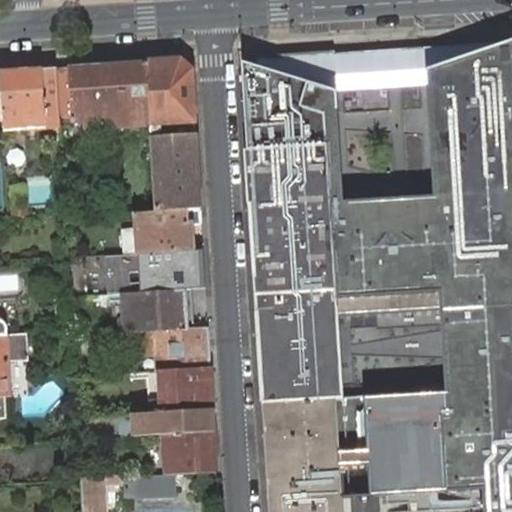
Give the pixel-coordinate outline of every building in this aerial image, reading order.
[(293,79),(241,63),(259,404),(331,399),(337,498),(367,496),(483,490),(484,511),(511,511),(511,42),(425,70),(433,199),(340,203),(335,93),(293,79)] [(157,62),(146,63),(150,125),(153,169),(156,213),(190,211),(201,210),(195,121),(192,71),(181,61),(157,62)] [(146,63),(101,66),(105,127),(150,125),(146,63)] [(70,68),(57,69),(59,118),(60,120),(73,119),(84,119),(84,129),(105,127),(101,66),(81,67),(70,68)] [(57,69),(1,72),(4,121),(5,129),(24,128),(24,130),(25,130),(47,129),(60,128),(60,120),(59,118),(57,69)] [(124,229),(125,255),(130,255),(139,254),(183,251),(193,251),(191,226),(202,225),(201,210),(190,211),(156,213),(137,214),(138,229),(124,229)] [(183,251),(139,254),(130,255),(133,294),(192,291),(206,290),(205,274),(185,274),(182,274),(182,268),(185,267),(183,251)] [(192,291),(133,294),(132,294),(123,296),(124,334),(127,334),(134,333),(194,330),(192,291)] [(0,337),(8,337),(7,330),(6,324),(1,321),(0,320),(0,337)] [(135,356),(135,357),(158,356),(159,371),(159,372),(211,369),(208,329),(194,330),(134,333),(127,334),(128,356),(135,356)] [(29,362),(28,336),(8,337),(0,337),(0,398),(11,398),(9,363),(29,362)] [(214,410),(211,369),(159,372),(162,401),(150,402),(151,414),(162,413),(214,410)] [(149,373),(150,402),(162,401),(159,372),(149,373)] [(11,398),(0,398),(0,409),(12,409),(11,398)] [(331,399),(259,404),(265,511),(338,511),(338,506),(337,498),(331,399)] [(215,433),(214,410),(162,413),(151,414),(128,415),(128,418),(117,418),(117,435),(129,434),(129,438),(164,436),(215,433)] [(215,433),(164,436),(167,475),(176,475),(218,473),(215,433)] [(81,442),(82,465),(93,464),(92,441),(81,442)] [(167,475),(125,477),(125,485),(125,488),(125,499),(177,497),(176,475),(167,475)] [(102,478),(83,478),(83,481),(84,511),(104,511),(103,485),(102,478)]
